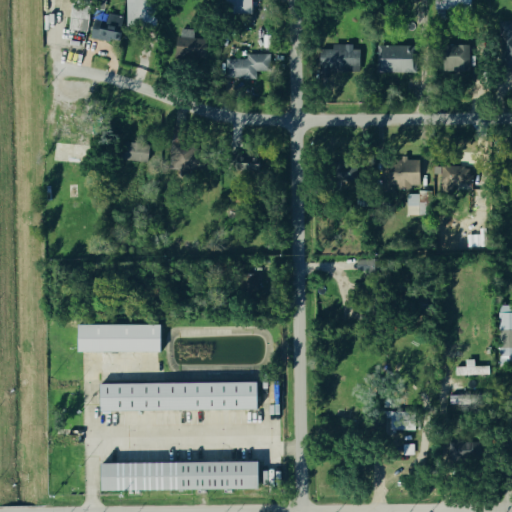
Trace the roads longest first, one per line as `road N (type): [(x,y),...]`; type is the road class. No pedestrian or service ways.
road 1 (residential): [(300,511),(293,0)]
road 2 (residential): [(54,68),(237,118),(511,118)]
road 3 (residential): [(247,511),(511,509)]
